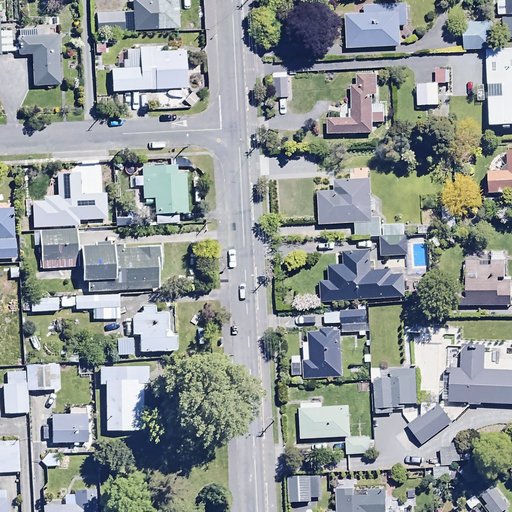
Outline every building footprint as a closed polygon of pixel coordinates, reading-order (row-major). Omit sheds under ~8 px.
[(131,0),(134,22),(181,17),(179,0),(131,0)] [(94,4),(95,21),(122,20),(121,2),(94,4)] [(346,48),(401,45),(400,24),(406,24),(405,2),(363,4),(363,13),(344,14),(346,48)] [(17,51),(17,29),(17,23),(6,24),(5,10),(2,10),(1,5),(0,4),(0,54),(1,55),(1,51),(17,51)] [(488,9),(461,10),(462,38),(489,37),(488,9)] [(17,29),(17,51),(17,54),(30,54),(32,86),(60,85),(57,33),(49,33),(49,24),(35,24),(35,28),(17,29)] [(115,34),(95,34),(95,53),(105,53),(105,44),(115,44),(115,34)] [(133,104),(133,89),(187,87),(185,49),(155,50),(155,45),(138,46),(138,47),(125,48),(126,59),(121,59),(122,67),(110,68),(111,91),(115,91),(116,105),(125,105),(125,111),(132,110),(132,104),(133,104)] [(511,48),(484,50),(488,127),(501,126),(501,129),(509,128),(508,125),(511,125),(511,48)] [(446,59),(433,59),(434,73),(446,72),(446,59)] [(286,88),(285,68),(272,68),(273,89),(286,88)] [(327,119),(327,134),(373,133),(373,124),(384,124),(384,104),(374,104),(374,94),(377,94),(376,73),(356,73),(357,84),(351,84),(352,118),(338,118),(338,112),(328,112),(328,119),(327,119)] [(436,74),(415,75),(415,95),(437,95),(436,74)] [(486,172),(487,194),(511,193),(511,150),(505,150),(506,171),(486,172)] [(153,199),(154,214),(187,212),(185,173),(177,173),(176,164),(141,166),(142,176),(136,176),(136,186),(141,185),(142,199),(153,199)] [(334,191),(317,192),(319,226),(354,224),(354,237),(381,236),(381,225),(380,203),(375,198),(372,198),(371,178),(368,178),(368,167),(348,168),(349,179),(333,180),(334,191)] [(0,239),(14,239),(13,209),(0,209),(0,239)] [(52,218),(52,227),(74,226),(73,211),(58,211),(58,218),(52,218)] [(428,225),(417,225),(417,233),(438,232),(437,211),(427,211),(428,225)] [(381,225),(381,236),(381,257),(408,256),(418,250),(417,235),(405,235),(404,224),(381,225)] [(78,267),(77,245),(77,229),(32,231),(33,247),(39,247),(40,269),(78,267)] [(77,245),(78,267),(80,267),(81,279),(86,279),(87,292),(159,289),(158,271),(161,271),(159,245),(124,247),(123,243),(77,245)] [(327,281),(319,281),(320,303),(404,299),(403,274),(391,274),(391,269),(371,270),(370,250),(342,251),(343,265),(326,265),(327,281)] [(450,307),(510,305),(509,279),(504,279),(504,262),(489,262),(489,253),(464,254),(465,288),(450,288),(450,307)] [(118,295),(60,296),(60,307),(74,307),(74,310),(92,309),(92,320),(119,319),(118,295)] [(57,298),(21,298),(21,312),(57,311),(57,298)] [(131,334),(138,334),(139,352),(175,351),(175,335),(168,335),(168,313),(155,313),(155,305),(141,305),(141,313),(135,313),(131,318),(131,334)] [(340,327),(340,334),(372,333),(371,311),(340,311),(340,313),(323,314),(324,325),(340,325),(340,327)] [(340,334),(340,327),(319,328),(319,331),(307,332),(307,343),(302,343),(303,380),(342,379),(340,334)] [(131,329),(115,328),(115,345),(131,345),(131,329)] [(511,370),(484,370),(485,345),(461,344),(460,368),(449,368),(449,374),(443,373),(442,400),(448,401),(448,403),(467,404),(467,405),(480,406),(480,404),(511,404),(511,370)] [(290,363),(291,377),(302,377),(301,362),(290,363)] [(147,367),(98,367),(98,385),(104,385),(104,431),(143,431),(143,391),(147,391),(147,367)] [(416,370),(389,370),(389,377),(373,378),(375,414),(392,414),(391,409),(405,408),(405,405),(417,405),(416,370)] [(31,375),(32,390),(58,389),(58,374),(31,375)] [(1,384),(3,414),(28,412),(26,382),(1,384)] [(299,431),(349,428),(348,398),(322,399),(321,391),(300,393),(300,401),(297,401),(299,431)] [(449,413),(437,396),(406,416),(419,434),(449,413)] [(88,405),(50,405),(50,434),(88,434),(88,405)] [(19,429),(0,429),(0,463),(20,463),(19,429)] [(369,438),(345,438),(345,455),(373,455),(372,441),(370,441),(369,438)] [(450,448),(439,448),(440,466),(452,466),(452,463),(469,462),(469,443),(450,444),(450,448)] [(58,453),(46,454),(40,462),(46,467),(58,467),(58,453)] [(457,468),(432,469),(433,482),(457,481),(457,468)] [(288,477),(288,503),(311,502),(310,477),(288,477)] [(413,511),(413,508),(415,508),(414,491),(406,491),(407,500),(398,500),(398,502),(386,502),(385,489),(356,490),(356,480),(332,481),(333,494),(335,494),(336,511),(325,511),(324,511),(413,511)] [(492,486),(480,496),(486,505),(484,507),(487,511),(503,511),(509,508),(492,486)] [(94,511),(94,489),(74,489),(74,496),(63,496),(64,504),(61,504),(60,499),(46,500),(46,504),(42,505),(41,511),(94,511)]
